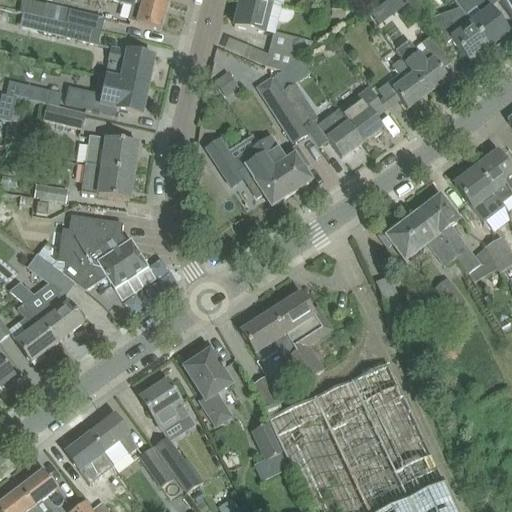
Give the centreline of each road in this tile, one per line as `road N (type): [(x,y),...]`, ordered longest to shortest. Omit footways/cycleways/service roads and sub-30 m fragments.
road 1 (tertiary): [(208,300),(511,88)]
road 2 (residential): [(208,300),(177,227),(173,171),(210,0)]
road 3 (tertiary): [(208,300),(0,451)]
